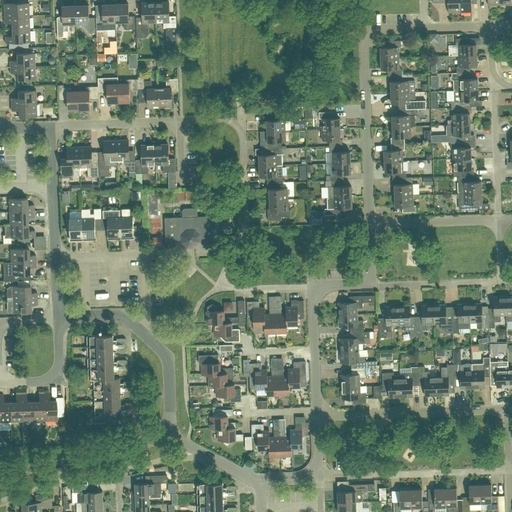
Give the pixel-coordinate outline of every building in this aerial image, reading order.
[(448,2),(448,12),(460,12),(459,0),(434,0),(435,2),(448,2)] [(459,0),(460,12),(472,12),(471,1),(477,1),(477,0),(459,0)] [(169,16),(169,2),(155,3),(156,22),(163,21),(164,28),(166,28),(166,40),(176,40),(176,28),(176,16),(169,16)] [(3,4),(4,10),(4,17),(29,16),(28,3),(3,4)] [(149,34),(149,22),(156,22),(155,3),(142,3),(143,17),(136,17),(137,38),(146,37),(149,34)] [(96,17),(96,30),(116,29),(116,22),(115,4),(102,4),(103,17),(96,17)] [(124,29),(135,28),(135,16),(129,16),(128,4),(115,4),(116,22),(124,22),(124,29)] [(64,37),(64,32),(69,31),(68,24),(76,24),(75,5),(63,6),(63,19),(57,20),(58,37),(64,37)] [(76,24),(83,23),(83,26),(87,29),(89,29),(89,33),(95,32),(95,17),(89,18),(88,5),(75,5),(76,24)] [(4,23),(11,23),(11,29),(29,29),(29,16),(4,17),(4,23)] [(5,43),(30,42),(29,29),(11,29),(11,36),(5,36),(5,43)] [(456,45),(458,45),(458,55),(477,55),(476,44),(469,44),(469,38),(455,38),(456,45)] [(388,47),(380,47),(381,58),(399,58),(399,47),(401,47),(401,40),(387,41),(388,47)] [(101,56),(107,59),(110,51),(105,49),(101,56)] [(16,53),(16,60),(9,61),(10,67),(34,66),(34,53),(16,53)] [(459,66),(456,66),(457,73),(470,72),(470,66),(477,66),(477,55),(458,55),(459,66)] [(381,69),(388,69),(389,75),(402,75),(402,68),(399,68),(399,58),(381,58),(381,69)] [(17,80),(35,79),(34,66),(10,67),(10,73),(17,73),(17,80)] [(437,69),(437,79),(445,79),(445,69),(437,69)] [(477,78),(470,78),(470,72),(457,73),(452,73),(452,80),(453,80),(454,90),(478,89),(477,78)] [(391,81),(391,92),(409,92),(415,91),(415,80),(409,80),(402,81),(402,75),(389,75),(389,81),(391,81)] [(138,76),(138,79),(139,89),(147,89),(148,107),(159,107),(159,88),(152,88),(152,80),(144,81),(144,76),(138,76)] [(125,79),(125,83),(118,83),(119,102),(130,102),(130,92),(129,83),(132,83),(133,91),(139,91),(139,89),(138,79),(125,79)] [(166,79),(167,88),(159,88),(159,107),(172,106),(172,91),(179,91),(178,79),(166,79)] [(111,80),(98,80),(98,86),(99,93),(105,92),(104,84),(107,84),(108,92),(108,102),(119,102),(118,83),(112,84),(111,80)] [(68,96),(68,110),(79,109),(78,91),(72,91),(72,87),(64,87),(63,85),(58,85),(59,100),(65,100),(65,96),(68,96)] [(86,86),(86,90),(78,91),(79,109),(90,109),(90,99),(90,95),(93,95),(93,99),(99,98),(99,93),(98,86),(86,86)] [(451,97),(450,86),(442,87),(443,97),(451,97)] [(471,107),(471,101),(478,100),(478,89),(454,90),(454,101),(458,101),(458,103),(452,103),(452,107),(471,107)] [(17,91),(18,98),(11,98),(11,104),(36,103),(35,90),(17,91)] [(391,103),(399,103),(399,109),(418,108),(426,108),(426,102),(410,102),(409,92),(391,92),(391,103)] [(18,110),(18,117),(36,117),(36,103),(11,104),(11,111),(18,110)] [(470,113),(471,113),(471,107),(452,107),(451,107),(452,124),(470,124),(470,113)] [(399,115),(392,115),(392,127),(410,126),(416,126),(415,115),(418,115),(418,108),(399,109),(399,115)] [(319,118),(321,118),(322,129),(340,128),(340,117),(332,118),(332,111),(319,112),(319,118)] [(267,120),(267,131),(285,130),(285,120),(287,120),(287,113),(274,113),(274,120),(267,120)] [(447,135),(450,135),(450,142),(463,141),(463,135),(470,135),(470,124),(452,124),(447,125),(447,135)] [(393,137),(391,138),(391,144),(404,143),(404,137),(411,137),(410,126),(392,127),(393,137)] [(329,140),(329,146),(343,145),(342,139),(340,139),(340,128),(322,129),(322,140),(329,140)] [(266,148),(279,148),(282,148),(282,142),(286,141),(285,130),(267,131),(260,131),(260,139),(263,139),(263,142),(266,142),(266,148)] [(116,140),(104,141),(105,156),(99,157),(100,176),(110,176),(109,165),(111,165),(111,160),(117,160),(116,140)] [(129,153),(128,140),(116,140),(117,160),(124,159),(124,162),(126,166),(128,166),(128,171),(129,171),(129,177),(135,177),(135,171),(136,171),(135,159),(135,153),(129,153)] [(450,148),(453,148),(453,159),(471,158),(471,147),(464,147),(463,141),(450,142),(450,148)] [(391,150),(384,150),(384,161),(403,160),(402,150),(405,150),(404,143),(391,144),(391,150)] [(169,158),(168,144),(155,145),(155,164),(163,164),(163,172),(169,172),(175,172),(175,158),(169,158)] [(148,173),(148,164),(155,164),(155,145),(141,145),(142,159),(135,159),(136,171),(136,173),(148,173)] [(332,152),(332,163),(350,162),(350,151),(343,151),(343,145),(329,146),(329,152),(332,152)] [(98,162),(92,162),(91,146),(80,147),(80,166),(88,166),(88,176),(99,176),(98,162)] [(68,147),(68,158),(62,158),(62,176),(81,176),(80,166),(80,147),(68,147)] [(266,154),(259,154),(259,166),(283,165),(282,148),(279,148),(266,148),(266,154)] [(471,158),(453,159),(453,170),(454,176),(458,176),(460,176),(474,175),(473,169),(472,169),(471,158)] [(385,172),(392,172),(392,178),(406,178),(405,171),(403,171),(403,160),(384,161),(385,172)] [(333,174),(330,174),(330,180),(344,180),(344,174),(351,173),(350,162),(332,163),(333,174)] [(260,177),(267,176),(267,182),(280,182),(283,182),(283,165),(259,166),(260,177)] [(481,181),(474,181),(474,175),(460,176),(458,176),(458,193),(481,192),(481,181)] [(406,178),(392,178),(392,184),(394,184),(395,195),(413,194),(412,177),(406,178)] [(328,197),(333,197),(352,197),(351,186),(344,186),(344,180),(330,180),(326,180),(326,187),(328,187),(328,197)] [(267,189),(269,189),(270,200),(288,199),(287,188),(281,188),(280,182),(267,182),(267,189)] [(475,203),(482,203),(481,192),(458,193),(459,210),(475,210),(475,203)] [(148,194),(148,214),(158,214),(158,194),(148,194)] [(395,195),(395,206),(402,206),(402,212),(416,212),(416,205),(413,205),(413,194),(395,195)] [(352,197),(333,197),(328,197),(327,197),(328,208),(325,208),(325,215),(345,214),(345,208),(352,208),(352,197)] [(33,205),(27,205),(26,198),(8,198),(9,212),(34,211),(33,205)] [(290,210),(288,210),(288,199),(270,200),(270,211),(270,214),(268,214),(268,220),(281,220),(281,216),(291,216),(290,210)] [(98,214),(98,204),(78,204),(78,213),(98,214)] [(184,209),(183,210),(183,217),(168,217),(165,220),(166,249),(166,250),(181,242),(187,248),(195,247),(200,242),(216,248),(216,247),(215,219),(212,216),(197,216),(197,210),(195,208),(184,209)] [(9,212),(9,225),(27,224),(27,217),(34,217),(34,211),(9,212)] [(108,239),(121,238),(120,217),(120,211),(102,212),(102,217),(101,217),(102,228),(108,227),(108,239)] [(134,238),(133,216),(120,217),(121,238),(134,238)] [(96,239),(95,217),(82,218),(83,240),(96,239)] [(69,218),(70,240),(83,240),(82,218),(69,218)] [(34,230),(28,231),(27,224),(9,225),(5,225),(5,238),(35,237),(34,230)] [(28,255),(28,248),(10,249),(11,262),(36,261),(35,255),(28,255)] [(29,280),(29,275),(29,268),(36,267),(36,261),(11,262),(3,262),(3,281),(29,280)] [(37,299),(37,292),(30,293),(29,286),(9,286),(6,288),(6,297),(7,297),(7,300),(37,299)] [(351,302),(338,303),(339,315),(357,314),(357,307),(363,307),(363,302),(375,302),(374,295),(351,296),(351,302)] [(275,296),(269,296),(269,314),(265,314),(265,326),(265,332),(276,332),(275,296)] [(282,314),(281,296),(275,296),(276,332),(287,332),(287,325),(287,313),(286,313),(282,314)] [(488,310),(488,316),(488,327),(495,327),(494,321),(500,321),(500,315),(506,315),(505,297),(493,297),(494,310),(488,310)] [(30,305),(37,305),(37,299),(7,300),(7,310),(10,313),(30,312),(30,305)] [(304,318),(303,300),(297,300),(297,299),(291,300),(291,306),(286,307),(286,313),(287,313),(287,325),(298,324),(298,318),(304,318)] [(254,326),(254,330),(256,332),(265,332),(265,326),(265,314),(265,307),(259,308),(259,301),(247,301),(247,312),(253,312),(254,326)] [(482,316),(482,303),(470,304),(470,322),(477,322),(477,328),(488,327),(488,316),(482,316)] [(207,306),(207,311),(206,311),(207,324),(214,323),(232,322),(239,322),(238,316),(224,317),(224,310),(217,311),(217,306),(212,304),(207,306)] [(458,304),(458,317),(452,318),(453,333),(460,332),(459,328),(470,328),(470,322),(470,304),(458,304)] [(422,306),(422,318),(416,319),(417,336),(424,336),(423,330),(428,330),(428,324),(434,323),(434,305),(422,306)] [(446,318),(446,305),(434,305),(434,323),(441,323),(441,329),(446,329),(446,333),(453,333),(452,318),(446,318)] [(392,331),(392,325),(398,325),(398,306),(386,307),(386,319),(378,320),(379,337),(387,337),(387,331),(392,331)] [(410,330),(410,336),(417,336),(416,319),(410,319),(410,306),(398,306),(398,325),(405,324),(405,330),(410,330)] [(339,326),(352,326),(352,332),(370,331),(364,331),(363,320),(357,320),(357,314),(339,315),(339,326)] [(226,341),(233,341),(240,341),(239,328),(232,329),(232,322),(214,323),(214,335),(219,335),(226,341)] [(353,338),(340,338),(340,350),(358,350),(358,343),(370,343),(370,331),(352,332),(353,338)] [(113,334),(87,335),(88,357),(114,356),(113,334)] [(341,362),(354,362),(354,368),(365,368),(365,367),(377,367),(377,361),(365,361),(365,356),(359,356),(358,350),(340,350),(341,362)] [(199,364),(202,364),(202,375),(209,374),(234,373),(233,367),(220,368),(220,362),(219,363),(218,354),(199,355),(199,364)] [(115,378),(114,356),(88,357),(88,379),(94,379),(115,378)] [(478,363),(478,369),(472,370),(473,388),(485,387),(484,377),(490,377),(490,363),(491,363),(490,357),(483,357),(483,363),(478,363)] [(300,386),(306,386),(305,361),(293,362),(294,368),(288,368),(288,375),(289,375),(289,387),(300,386)] [(508,368),(501,369),(501,362),(491,363),(490,363),(490,377),(496,376),(497,387),(509,387),(508,368)] [(256,388),(267,388),(267,376),(267,369),(261,369),(261,363),(249,363),(249,370),(243,370),(244,376),(250,376),(250,388),(256,388)] [(448,381),(454,381),(454,375),(454,364),(447,364),(448,366),(442,366),(443,377),(436,377),(437,395),(449,395),(448,381)] [(465,364),(460,364),(454,364),(454,375),(460,375),(461,388),(473,388),(472,370),(465,370),(465,364)] [(413,396),(412,385),(418,385),(418,371),(418,366),(412,367),(412,372),(400,372),(400,378),(401,396),(413,396)] [(424,385),(425,396),(437,395),(436,377),(430,377),(430,371),(425,371),(425,366),(418,366),(418,371),(418,385),(424,385)] [(354,374),(341,374),(341,386),(360,386),(359,379),(365,379),(365,368),(354,368),(354,374)] [(267,394),(278,394),(277,369),(271,369),(272,376),(267,376),(267,388),(267,394)] [(278,394),(289,394),(290,394),(289,387),(289,375),(288,375),(284,375),(284,369),(277,369),(278,394)] [(388,386),(389,397),(401,396),(400,378),(394,378),(394,372),(382,373),(382,386),(388,386)] [(227,380),(234,379),(234,373),(209,374),(209,385),(216,385),(227,384),(227,380)] [(115,378),(94,379),(94,400),(121,399),(120,377),(115,378)] [(242,401),(241,395),(241,389),(234,389),(234,384),(227,384),(216,385),(216,396),(230,396),(230,401),(235,401),(242,401)] [(366,392),(360,392),(360,386),(341,386),(342,398),(355,398),(355,404),(366,403),(366,392)] [(21,394),(22,421),(33,421),(32,401),(26,402),(26,393),(21,394)] [(38,393),(38,401),(32,401),(33,421),(44,420),(43,393),(38,393)] [(49,401),(49,393),(43,393),(44,420),(56,420),(56,416),(63,416),(63,397),(56,397),(56,400),(49,401)] [(0,421),(10,422),(10,402),(4,402),(3,394),(0,394),(0,421)] [(15,394),(16,402),(10,402),(10,422),(22,421),(21,394),(15,394)] [(94,400),(95,422),(121,421),(121,399),(94,400)] [(236,428),(235,422),(228,422),(228,416),(233,416),(233,409),(218,409),(218,416),(210,416),(210,429),(218,428),(236,428)] [(308,422),(302,422),(296,422),(296,429),(290,429),(291,436),(291,448),(292,448),(303,447),(302,435),(308,435),(308,422)] [(269,437),(269,430),(264,430),(263,424),(251,424),(252,437),(258,437),(258,449),(269,448),(269,437)] [(243,434),(236,434),(236,428),(218,428),(218,440),(223,440),(227,444),(231,440),(243,440),(243,434)] [(269,448),(269,455),(281,455),(280,430),(274,430),(274,437),(269,437),(269,448)] [(281,455),(292,454),(292,448),(291,448),(291,436),(286,436),(286,430),(280,430),(281,455)] [(155,493),(162,493),(161,483),(167,482),(167,475),(149,475),(150,482),(135,483),(135,493),(149,493),(155,493)] [(197,505),(224,504),(223,482),(197,483),(197,505)] [(78,492),(79,502),(82,502),(84,502),(89,502),(103,501),(103,491),(92,491),(92,484),(73,485),(73,492),(78,492)] [(349,490),(338,491),(338,502),(356,501),(362,501),(362,490),(368,490),(368,484),(349,484),(349,490)] [(492,496),(491,484),(480,485),(481,503),(487,502),(487,511),(498,511),(498,496),(492,496)] [(480,485),(469,485),(469,497),(463,497),(463,499),(464,511),(470,511),(470,503),(481,503),(480,485)] [(434,489),(435,500),(428,500),(428,511),(435,511),(446,511),(445,488),(434,489)] [(457,499),(457,488),(445,488),(446,511),(457,511),(463,511),(464,511),(463,499),(457,499)] [(400,511),(400,508),(411,507),(411,489),(400,490),(400,501),(394,502),(394,511),(400,511)] [(422,501),(422,489),(411,489),(411,507),(422,507),(422,511),(428,511),(428,500),(422,501)] [(133,493),(133,494),(133,505),(150,504),(149,497),(162,497),(162,493),(155,493),(149,493),(135,493),(133,493)] [(105,511),(105,501),(103,501),(89,502),(84,502),(82,502),(82,511),(105,511)] [(356,501),(338,502),(338,511),(369,511),(369,507),(363,507),(362,502),(362,501),(356,501)] [(41,511),(42,502),(22,503),(22,511),(41,511)]
